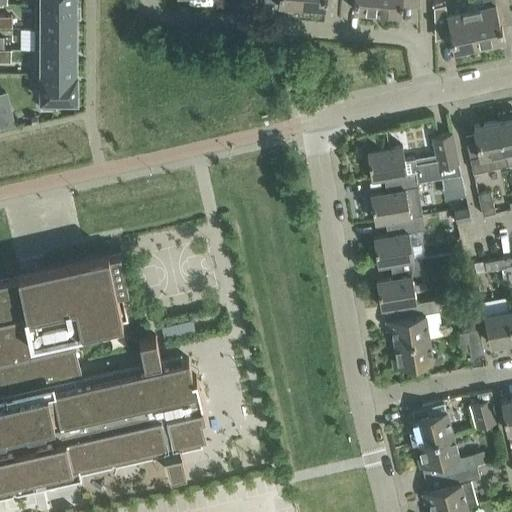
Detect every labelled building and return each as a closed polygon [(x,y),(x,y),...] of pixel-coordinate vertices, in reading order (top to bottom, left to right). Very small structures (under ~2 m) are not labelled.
[(378,10),(378,0),(353,0),(353,8),(378,10)] [(419,1),(419,0),(378,0),(378,10),(401,12),(401,0),(417,0),(418,0),(418,1),(419,1)] [(511,14),(511,13),(509,0),(483,0),(484,4),(472,7),(478,43),(489,41),(490,45),(505,42),(501,23),(500,23),(499,17),(511,14)] [(80,16),(80,4),(76,4),(76,2),(34,2),(34,26),(76,26),(76,16),(80,16)] [(478,43),(472,7),(447,12),(445,3),(434,6),(434,31),(449,28),(451,34),(450,34),(454,53),(469,50),(468,45),(478,43)] [(0,11),(0,21),(10,21),(10,11),(0,11)] [(76,48),(76,27),(76,26),(34,26),(34,47),(76,48)] [(76,71),(76,48),(34,47),(34,72),(40,72),(40,71),(76,72),(76,71)] [(76,99),(76,72),(40,71),(40,72),(40,107),(57,107),(57,99),(76,99)] [(0,115),(0,126),(15,123),(12,112),(0,115)] [(511,115),(498,119),(505,150),(508,162),(511,161),(511,115)] [(505,150),(498,119),(474,124),(475,131),(466,133),(474,169),(508,162),(505,150)] [(459,162),(452,130),(432,135),(439,166),(459,162)] [(402,144),(367,149),(371,177),(406,171),(407,171),(402,144)] [(415,170),(407,171),(406,171),(409,186),(418,185),(415,170)] [(406,187),(370,192),(374,220),(392,217),(410,214),(406,187)] [(491,190),(478,193),(482,213),(495,210),(491,190)] [(468,204),(454,207),(457,219),(470,216),(468,204)] [(395,232),(373,235),(377,263),(391,261),(413,257),(409,230),(421,228),(418,213),(410,214),(392,217),(395,232)] [(0,389),(0,391),(2,399),(0,399),(0,479),(200,434),(206,433),(202,415),(205,414),(196,374),(193,375),(188,357),(183,358),(82,381),(80,373),(73,341),(76,340),(73,325),(121,314),(121,316),(128,314),(122,287),(128,286),(120,251),(108,254),(107,250),(18,271),(18,275),(0,278),(0,389)] [(511,263),(511,256),(511,254),(498,257),(500,266),(511,263)] [(417,300),(411,272),(423,270),(421,256),(413,257),(391,261),(392,272),(398,271),(398,275),(376,278),(381,306),(399,303),(417,300)] [(500,266),(498,257),(484,260),(486,269),(500,266)] [(429,334),(425,312),(440,309),(438,297),(417,300),(399,303),(400,315),(386,318),(387,328),(392,327),(394,339),(429,334)] [(511,338),(511,329),(507,306),(483,311),(490,343),(511,338)] [(484,351),(480,327),(456,331),(458,343),(469,341),(471,353),(484,351)] [(194,331),(163,339),(165,350),(197,343),(194,331)] [(139,337),(144,358),(144,359),(160,356),(155,334),(139,337)] [(432,356),(429,334),(394,339),(397,355),(392,356),(394,366),(433,359),(433,363),(442,362),(445,359),(444,356),(441,354),(432,356)] [(511,428),(511,395),(500,398),(506,429),(511,428)] [(497,420),(493,397),(468,402),(473,425),(497,420)] [(413,417),(408,418),(411,428),(415,427),(419,440),(452,431),(446,408),(444,400),(411,409),(413,417)] [(474,450),(462,453),(459,454),(452,431),(419,440),(423,454),(418,456),(421,465),(441,460),(444,471),(477,462),(474,450)] [(186,468),(181,447),(181,446),(165,449),(170,471),(186,468)] [(433,511),(434,511),(467,503),(476,501),(470,477),(480,474),(477,462),(444,471),(447,484),(422,490),(425,500),(430,499),(433,511)] [(469,511),(467,503),(434,511),(469,511)]
